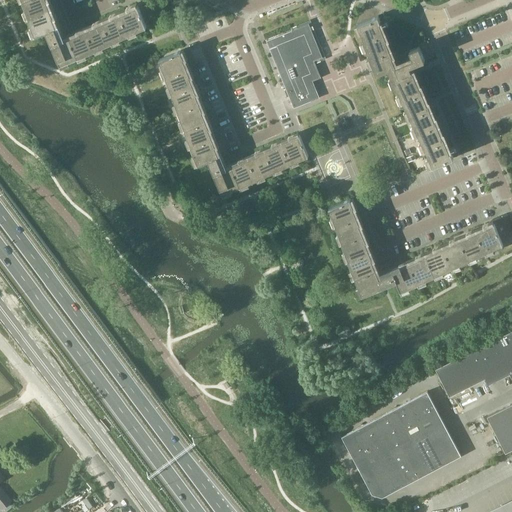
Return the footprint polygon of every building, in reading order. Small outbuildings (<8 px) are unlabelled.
[(23,0),(30,17),(29,17),(37,35),(47,31),(61,65),(96,50),(96,49),(113,42),(130,35),(129,34),(146,27),(138,6),(127,10),(128,11),(111,18),(94,26),(77,33),(78,34),(61,41),(55,27),(57,27),(54,19),(55,19),(47,0),(23,0)] [(173,14),(174,17),(175,20),(183,17),(180,11),(173,14)] [(427,64),(419,46),(410,50),(413,58),(395,65),(389,50),(390,50),(387,41),(388,41),(381,25),(382,24),(378,16),(358,24),(361,33),(364,40),(364,41),(370,57),(376,73),(388,69),(396,86),(397,86),(403,102),(404,102),(411,118),(418,134),(419,134),(425,150),(426,149),(433,166),(453,158),(451,152),(450,152),(443,136),(442,136),(436,120),(435,120),(427,101),(420,85),(419,85),(412,69),(417,67),(417,68),(427,64)] [(292,30),(266,41),(294,108),(311,101),(311,100),(318,97),(311,81),(313,81),(312,80),(319,77),(313,61),(314,61),(314,60),(321,57),(308,25),(293,32),(292,30)] [(216,148),(213,139),(208,128),(209,128),(202,110),(203,110),(196,93),(190,76),(190,75),(183,58),(184,58),(181,50),(160,59),(166,76),(173,94),(172,94),(179,111),(178,111),(185,129),(184,129),(191,146),(190,147),(197,165),(209,160),(223,194),(258,179),(275,172),(274,171),(291,164),(291,163),(308,156),(299,135),(289,139),(289,140),(272,147),(273,148),(256,155),(239,162),(239,163),(223,170),(217,157),(219,156),(216,148)] [(419,259),(410,263),(402,266),(403,266),(392,271),(393,273),(380,278),(373,261),(366,244),(367,244),(360,227),(361,226),(354,209),(355,209),(351,199),(329,208),(336,225),(335,225),(342,242),(349,259),(348,260),(362,295),(385,286),(396,281),(401,291),(419,284),(418,283),(436,276),(435,275),(453,268),(452,268),(469,261),(469,260),(486,253),(486,252),(503,245),(494,224),(486,227),(487,228),(470,235),(453,242),(453,243),(436,250),(436,251),(419,258),(419,259)] [(472,350),(436,368),(450,396),(485,378),(489,384),(510,374),(511,377),(511,330),(493,340),(472,350)] [(410,400),(417,413),(434,404),(427,391),(410,400)] [(427,432),(424,426),(417,413),(410,400),(393,409),(410,441),(414,439),(427,432)] [(511,403),(487,416),(506,452),(511,449),(511,403)] [(417,413),(424,426),(441,417),(434,404),(417,413)] [(410,441),(393,409),(376,418),(393,450),(402,446),(410,441)] [(427,432),(431,439),(448,430),(441,417),(424,426),(427,432)] [(389,453),(393,450),(376,418),(359,427),(369,446),(376,459),(389,453)] [(352,455),(369,446),(359,427),(342,436),(352,455)] [(437,451),(454,442),(448,430),(431,439),(437,451)] [(431,471),(444,464),(437,451),(431,439),(427,432),(414,439),(431,471)] [(414,439),(410,441),(402,446),(419,478),(431,471),(414,439)] [(444,464),(461,455),(454,442),(437,451),(444,464)] [(359,468),(376,459),(369,446),(352,455),(359,468)] [(402,446),(393,450),(389,453),(406,485),(419,478),(402,446)] [(406,485),(389,453),(376,459),(383,472),(393,491),(406,485)] [(376,459),(359,468),(366,481),(383,472),(376,459)] [(393,491),(383,472),(366,481),(372,494),(382,497),(393,491)] [(0,508),(11,500),(0,487),(0,508)]
